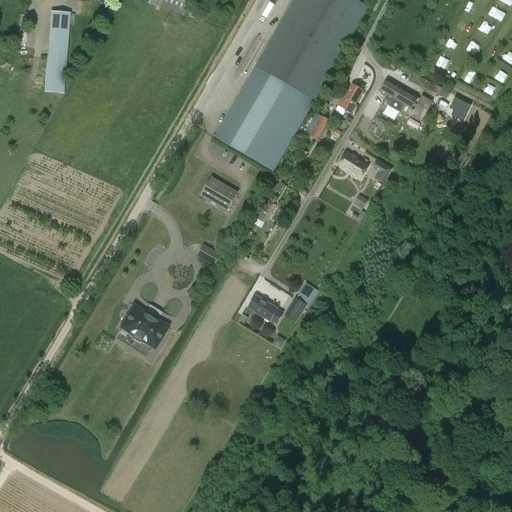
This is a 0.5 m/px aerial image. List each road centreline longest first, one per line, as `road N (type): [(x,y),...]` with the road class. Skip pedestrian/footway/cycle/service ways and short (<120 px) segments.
road 1 (unclassified): [(0,421),(253,0)]
road 2 (unclassified): [(248,299),(372,93),(368,20),(379,0)]
